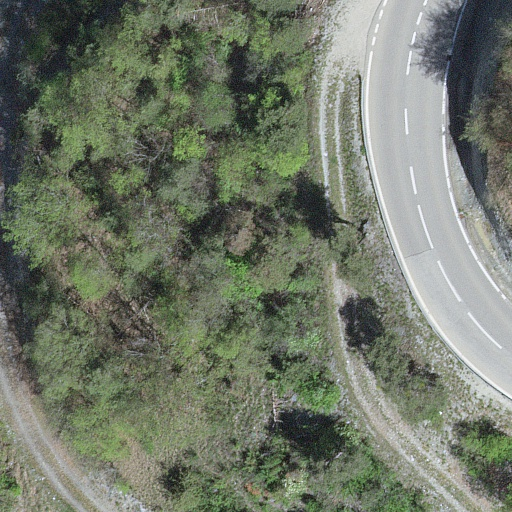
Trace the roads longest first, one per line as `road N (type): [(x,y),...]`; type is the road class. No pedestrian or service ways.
road 1 (track): [(426,4),(367,21),(333,68),(333,307),(357,384),(469,511)]
road 2 (tertiary): [(511,352),(488,336),(450,283),(422,222),(407,127),(409,50),(428,0)]
road 3 (track): [(86,511),(53,491),(0,378)]
